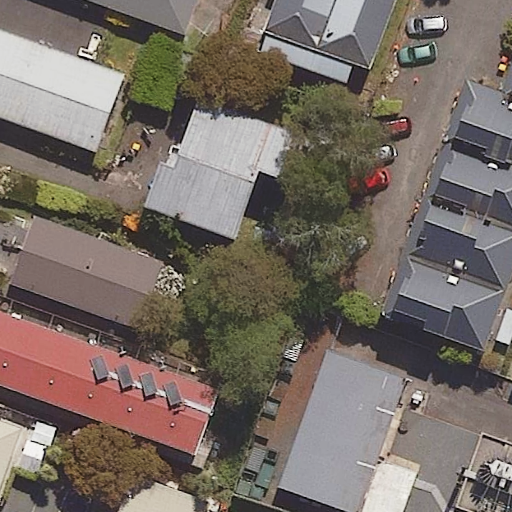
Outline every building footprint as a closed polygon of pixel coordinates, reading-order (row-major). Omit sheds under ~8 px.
[(116,0),(207,35),(220,0),(116,0)] [(421,0),(303,0),(282,58),(387,96),(421,0)] [(147,67),(0,10),(0,101),(116,147),(147,67)] [(171,50),(164,79),(202,89),(210,60),(171,50)] [(296,109),(215,80),(169,208),(250,237),(296,109)] [(511,315),(511,103),(482,93),(403,310),(501,346),(511,315)] [(183,257),(49,209),(22,281),(157,330),(183,257)] [(233,382),(0,291),(0,367),(207,448),(233,382)] [(421,367),(340,338),(289,478),(384,511),(422,511),(445,449),(397,432),(421,367)] [(51,420),(0,400),(0,497),(18,505),(51,420)] [(231,511),(235,503),(153,472),(137,511),(231,511)]
